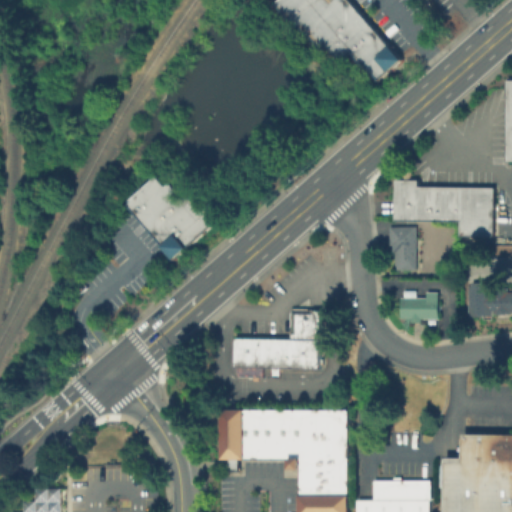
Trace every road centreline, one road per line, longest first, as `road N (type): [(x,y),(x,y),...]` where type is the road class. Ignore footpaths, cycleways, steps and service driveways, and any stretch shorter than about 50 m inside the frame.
road 1 (primary): [(511,22),(248,254)]
road 2 (residential): [(511,347),(423,357),(387,343),(366,310),(356,216),(331,180)]
road 3 (tertiary): [(118,368),(174,446),(185,511)]
road 4 (primary): [(118,368),(78,386),(0,453)]
